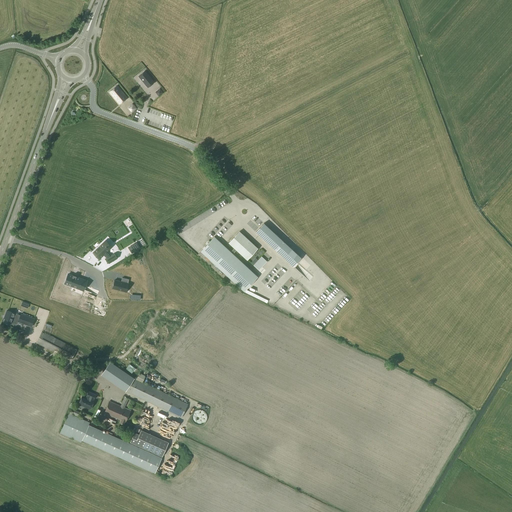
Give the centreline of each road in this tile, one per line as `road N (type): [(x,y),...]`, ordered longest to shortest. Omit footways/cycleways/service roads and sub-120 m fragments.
road 1 (residential): [(228,193),(189,145),(95,111),(83,76)]
road 2 (tertiary): [(0,256),(51,115)]
